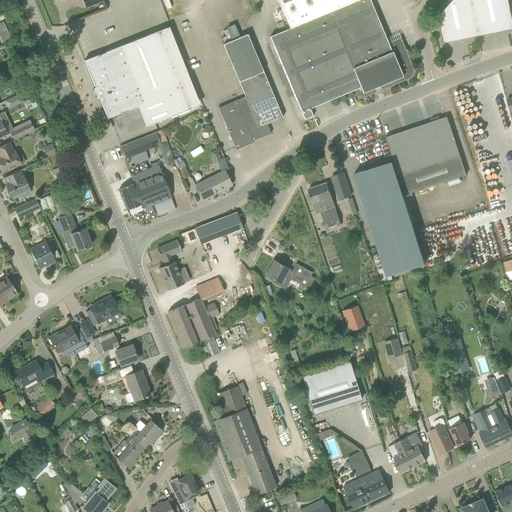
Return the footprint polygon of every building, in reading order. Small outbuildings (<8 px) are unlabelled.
[(369,0),(278,0),(290,28),(270,37),(305,119),(313,116),(309,108),(354,90),(358,100),(377,92),(376,91),(381,89),(382,90),(411,78),(414,70),(415,70),(414,70),(401,38),(388,43),(369,0)] [(511,29),(511,18),(508,0),(453,0),(439,17),(444,43),(511,29)] [(0,36),(3,42),(11,38),(3,21),(0,22),(0,36)] [(225,27),(229,37),(238,34),(233,23),(225,27)] [(189,109),(159,31),(121,46),(84,61),(95,88),(94,88),(98,99),(99,98),(107,118),(163,96),(171,116),(189,109)] [(247,34),(245,35),(234,40),(223,44),(239,81),(245,97),(246,96),(259,127),(267,124),(282,118),(263,71),(247,34)] [(9,109),(23,102),(19,94),(5,101),(9,109)] [(271,133),(267,124),(259,127),(246,96),(245,97),(218,108),(236,150),(250,144),(249,141),(253,139),(253,140),(271,133)] [(447,117),(386,137),(399,176),(400,175),(406,195),(467,175),(447,117)] [(23,125),(11,131),(14,140),(27,134),(23,125)] [(129,157),(161,144),(156,132),(121,146),(125,158),(124,158),(126,162),(130,161),(129,157)] [(0,146),(0,156),(1,158),(0,158),(0,168),(2,173),(18,166),(15,160),(18,158),(15,151),(14,152),(9,142),(0,146)] [(53,143),(47,146),(52,156),(57,153),(53,143)] [(392,161),(354,173),(365,209),(375,240),(387,276),(425,264),(392,161)] [(134,184),(118,190),(127,210),(142,204),(143,208),(171,197),(159,165),(131,176),(134,184)] [(62,166),(55,169),(59,178),(66,174),(62,166)] [(185,167),(179,169),(182,179),(189,176),(185,167)] [(20,170),(13,174),(4,178),(7,184),(6,184),(12,198),(22,194),(23,197),(30,193),(30,192),(31,191),(24,175),(23,176),(20,170)] [(206,180),(196,185),(203,200),(213,194),(212,193),(223,187),(224,189),(232,185),(225,171),(206,181),(206,180)] [(339,200),(351,196),(343,173),(332,177),(339,200)] [(341,225),(327,183),(308,189),(317,213),(321,212),(327,229),(341,225)] [(50,193),(58,212),(69,208),(61,189),(50,193)] [(346,215),(358,212),(353,198),(342,201),(346,215)] [(32,210),(39,206),(35,199),(28,202),(32,210)] [(75,225),(70,213),(58,218),(64,232),(69,229),(71,234),(70,234),(77,251),(92,245),(85,228),(76,232),(73,226),(75,225)] [(198,242),(242,229),(237,213),(193,226),(198,242)] [(159,268),(168,290),(184,284),(183,283),(190,280),(184,267),(178,270),(174,262),(171,255),(182,251),(177,240),(157,248),(161,259),(165,258),(167,265),(159,268)] [(46,243),(31,251),(38,265),(43,263),(45,264),(54,260),(54,259),(60,256),(57,250),(51,253),(46,243)] [(267,274),(266,275),(280,283),(284,275),(304,286),(312,272),(296,263),(292,271),(274,261),(269,269),(268,268),(266,273),(267,274)] [(0,301),(4,299),(5,302),(17,294),(15,290),(16,289),(14,287),(13,287),(6,277),(0,281),(0,301)] [(103,303),(91,309),(98,323),(119,312),(110,296),(102,300),(103,303)] [(204,307),(202,301),(201,298),(168,312),(183,348),(200,341),(216,334),(209,318),(219,314),(214,303),(204,307)] [(358,307),(343,312),(349,331),(349,329),(356,327),(356,328),(364,326),(358,307)] [(86,343),(93,340),(92,336),(95,334),(87,320),(80,324),(82,327),(78,329),(86,343)] [(75,354),(82,350),(88,347),(86,343),(78,329),(76,325),(71,328),(70,327),(70,328),(63,331),(50,338),(57,352),(70,345),(75,354)] [(113,332),(93,340),(97,353),(107,350),(110,359),(117,356),(121,366),(137,359),(132,347),(128,348),(127,347),(118,350),(117,346),(118,346),(115,338),(113,332)] [(403,354),(398,338),(384,342),(389,358),(403,354)] [(460,339),(451,342),(445,343),(455,374),(470,370),(460,339)] [(78,360),(85,356),(82,350),(75,354),(78,360)] [(412,351),(404,354),(408,372),(417,370),(412,351)] [(54,375),(52,371),(48,362),(39,367),(36,360),(28,365),(29,365),(16,372),(16,371),(24,386),(36,379),(38,383),(54,375)] [(361,400),(349,361),(301,376),(313,415),(361,400)] [(105,384),(122,378),(119,370),(102,376),(104,383),(105,384)] [(125,376),(131,393),(126,394),(126,397),(127,401),(130,402),(134,400),(134,401),(150,395),(150,394),(148,395),(142,379),(144,378),(141,370),(125,376)] [(497,380),(498,383),(502,393),(511,389),(505,377),(497,380)] [(256,495),(276,487),(237,386),(218,393),(227,416),(213,421),(228,460),(241,456),(256,495)] [(49,397),(36,408),(44,417),(57,405),(49,397)] [(81,416),(88,423),(97,414),(91,407),(81,416)] [(480,433),(486,447),(511,435),(511,431),(507,420),(504,421),(498,409),(492,412),(490,408),(477,414),(484,431),(480,433)] [(105,427),(119,419),(115,411),(101,419),(105,427)] [(26,419),(9,428),(17,441),(23,437),(26,444),(36,439),(32,431),(26,419)] [(134,431),(130,436),(144,448),(148,443),(150,445),(162,431),(150,420),(146,425),(140,421),(133,429),(134,431)] [(467,434),(469,433),(463,422),(450,428),(459,445),(470,440),(467,434)] [(443,425),(429,431),(440,454),(454,448),(449,439),(443,425)] [(407,437),(401,440),(414,467),(426,461),(420,447),(422,445),(416,432),(407,437)] [(104,452),(110,449),(103,436),(97,439),(104,452)] [(117,459),(130,469),(137,461),(135,459),(144,448),(130,436),(125,442),(129,445),(117,459)] [(87,450),(96,444),(91,437),(82,444),(87,450)] [(401,455),(394,458),(401,473),(414,467),(401,440),(395,443),(401,455)] [(356,476),(371,470),(362,449),(347,456),(356,476)] [(354,509),(390,492),(383,477),(376,481),(372,473),(357,480),(361,488),(348,494),(354,509)] [(174,492),(180,505),(194,498),(193,496),(198,493),(194,483),(196,482),(193,475),(191,476),(190,475),(177,481),(181,489),(174,492)] [(110,495),(115,488),(104,479),(98,486),(101,488),(96,493),(95,492),(83,508),(88,511),(100,511),(108,502),(104,500),(109,494),(110,495)] [(511,486),(496,493),(502,508),(511,503),(511,486)] [(282,504),(296,497),(292,488),(278,495),(282,504)] [(73,511),(78,510),(72,498),(65,502),(70,511),(73,511)] [(330,511),(327,504),(325,505),(323,499),(300,510),(301,511),(330,511)] [(489,511),(484,499),(475,502),(469,504),(469,505),(461,508),(462,511),(489,511)] [(150,511),(172,511),(168,501),(150,510),(150,511)]
